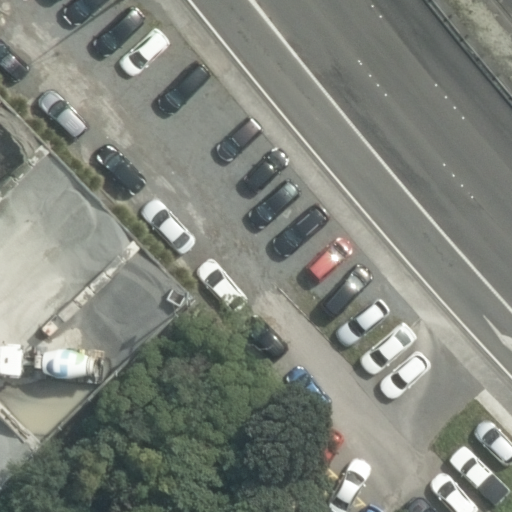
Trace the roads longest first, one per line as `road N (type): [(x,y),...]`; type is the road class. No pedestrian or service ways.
road 1 (trunk): [(511,263),(223,0)]
road 2 (trunk): [(511,214),(460,157),(348,0)]
